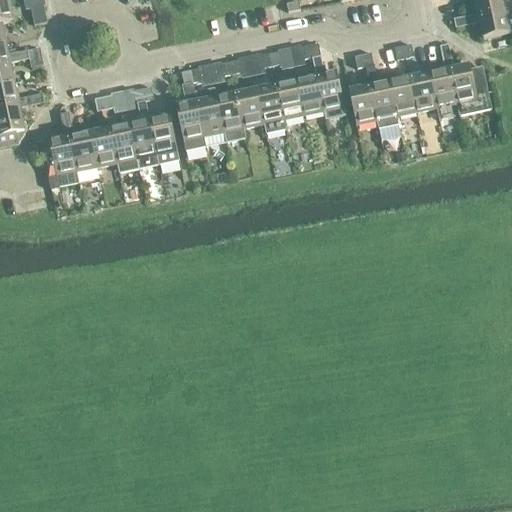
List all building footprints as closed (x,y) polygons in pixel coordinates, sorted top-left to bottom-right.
[(511,13),(511,3),(511,0),(477,0),(475,0),(478,16),(479,20),(511,13)] [(0,5),(0,26),(2,26),(3,27),(14,24),(10,4),(0,5)] [(300,4),(287,6),(288,14),(301,12),(300,4)] [(46,17),(44,8),(31,11),(33,19),(46,17)] [(478,16),(466,19),(468,28),(480,25),(484,41),(511,35),(511,13),(479,20),(478,16)] [(46,17),(33,19),(35,28),(47,25),(46,17)] [(455,21),(455,26),(456,30),(468,28),(466,19),(455,21)] [(0,47),(0,68),(11,66),(30,62),(28,53),(19,55),(9,57),(7,46),(0,47)] [(319,46),(310,48),(313,61),(321,59),(319,46)] [(440,49),(442,61),(452,59),(449,47),(440,49)] [(302,50),(304,62),(313,61),(310,48),(302,50)] [(404,49),(406,62),(415,60),(412,48),(404,49)] [(404,49),(395,51),(398,64),(406,62),(404,49)] [(28,53),(30,62),(42,59),(40,51),(28,53)] [(281,67),(279,55),(270,56),(273,69),(281,67)] [(273,69),(270,56),(262,58),(265,71),(273,69)] [(373,56),(364,57),(366,70),(375,68),(373,56)] [(358,72),(366,70),(364,57),(355,59),(358,72)] [(42,59),(30,62),(31,70),(44,68),(42,59)] [(313,61),(317,80),(317,79),(325,115),(326,122),(347,118),(338,75),(326,78),(324,68),(323,68),(321,59),(313,61)] [(442,61),(445,73),(450,72),(457,107),(460,119),(492,112),(488,95),(477,97),(470,68),(455,71),(452,59),(442,61)] [(230,65),(233,77),(241,76),(239,63),(230,65)] [(230,65),(222,67),(225,79),(233,77),(230,65)] [(0,68),(0,88),(15,86),(11,66),(0,68)] [(370,89),(378,124),(379,132),(399,127),(397,120),(390,85),(379,87),(375,68),(366,70),(370,89)] [(201,84),(199,72),(191,73),(193,86),(201,84)] [(451,108),(457,107),(450,72),(445,73),(430,76),(437,111),(440,123),(453,120),(451,108)] [(193,86),(191,73),(182,75),(185,88),(193,86)] [(430,76),(410,80),(417,115),(437,111),(430,76)] [(317,79),(317,80),(297,84),(305,119),(325,115),(317,79)] [(397,120),(417,115),(410,80),(390,85),(397,120)] [(305,119),(297,84),(277,88),(285,123),(305,119)] [(0,109),(19,106),(19,102),(15,86),(0,88),(0,109)] [(175,103),(177,109),(186,153),(207,149),(205,140),(195,95),(193,86),(185,88),(186,95),(184,101),(175,103)] [(285,123),(277,88),(257,92),(265,127),(285,123)] [(357,128),(378,124),(370,89),(350,93),(357,128)] [(143,91),(146,104),(155,102),(152,90),(143,91)] [(146,104),(143,91),(135,93),(138,106),(142,105),(145,115),(148,115),(146,104)] [(195,95),(205,140),(225,135),(217,101),(215,91),(195,95)] [(257,92),(237,96),(245,131),(265,127),(257,92)] [(43,96),(30,99),(32,108),(44,105),(43,96)] [(247,140),(245,131),(237,96),(217,101),(225,135),(227,145),(247,140)] [(114,111),(112,98),(104,100),(106,112),(114,111)] [(30,99),(19,102),(19,106),(0,109),(0,150),(20,147),(26,137),(20,110),(32,108),(30,99)] [(104,100),(95,102),(98,114),(106,112),(104,100)] [(63,129),(72,127),(69,115),(61,117),(63,129)] [(171,119),(150,123),(157,158),(178,154),(171,119)] [(159,168),(157,158),(150,123),(130,127),(139,172),(159,168)] [(80,184),(78,175),(70,140),(74,139),(72,127),(63,129),(66,141),(50,144),(59,189),(80,184)] [(139,172),(130,127),(110,131),(117,166),(120,176),(139,172)] [(117,166),(110,131),(90,136),(98,171),(117,166)] [(90,136),(74,139),(70,140),(78,175),(98,171),(90,136)]
